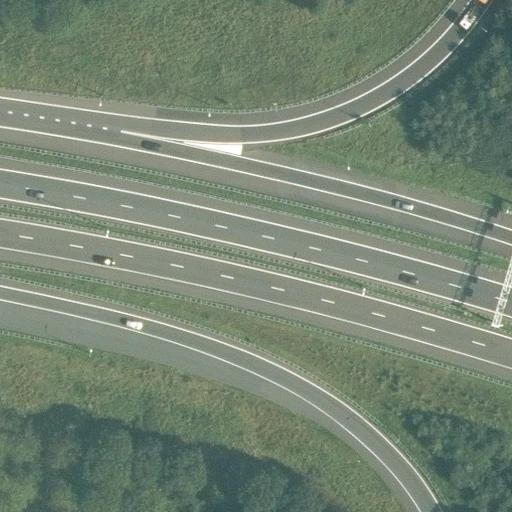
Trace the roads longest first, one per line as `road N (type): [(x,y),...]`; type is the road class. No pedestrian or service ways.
road 1 (motorway): [(0,235),(266,289),(511,357)]
road 2 (motorway): [(511,301),(255,232),(0,183)]
road 3 (motorway): [(0,294),(175,334),(276,374),(372,441),(427,511)]
road 4 (motorway): [(480,0),(404,82),(306,128),(118,138)]
road 5 (motorway): [(511,237),(354,190),(118,138)]
